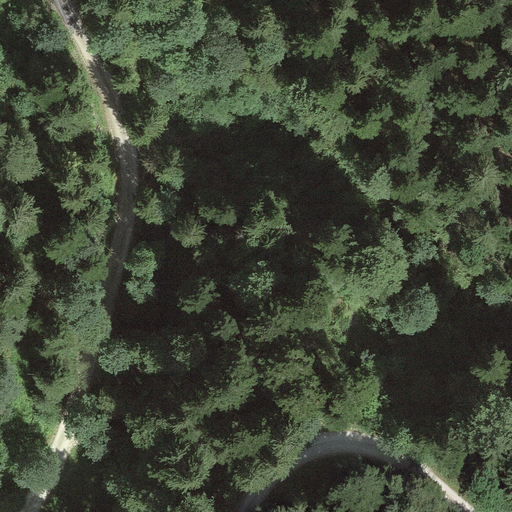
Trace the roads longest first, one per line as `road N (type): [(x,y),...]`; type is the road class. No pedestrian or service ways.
road 1 (track): [(65,0),(121,126),(128,182),(123,233),(66,432),(28,511)]
road 2 (track): [(0,481),(12,443),(24,302),(57,211),(44,112),(0,42)]
road 3 (track): [(247,511),(296,454),(335,443),(389,457),(458,511)]
